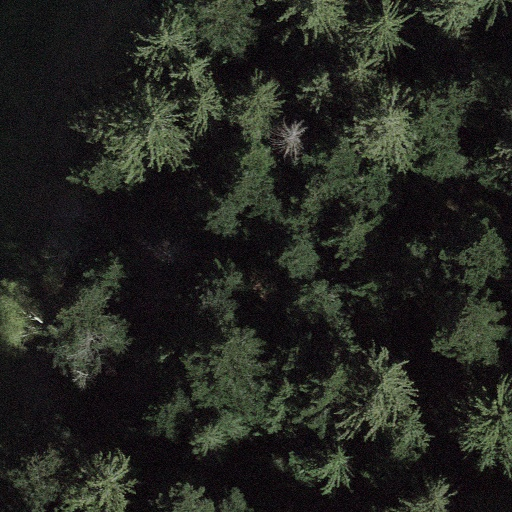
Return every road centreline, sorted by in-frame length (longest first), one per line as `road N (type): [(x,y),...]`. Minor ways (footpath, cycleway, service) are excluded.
road 1 (track): [(0,456),(73,416),(229,201),(476,0)]
road 2 (track): [(511,258),(73,416)]
